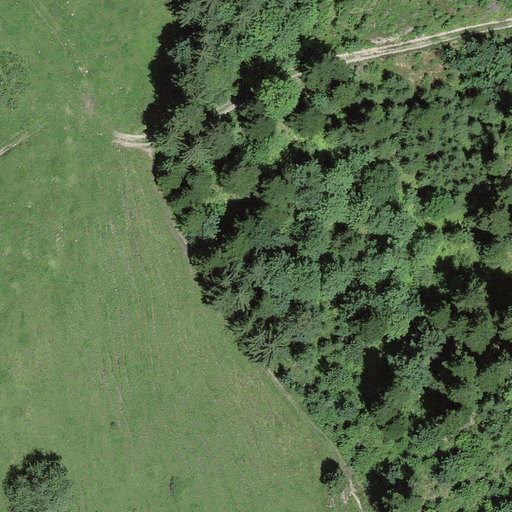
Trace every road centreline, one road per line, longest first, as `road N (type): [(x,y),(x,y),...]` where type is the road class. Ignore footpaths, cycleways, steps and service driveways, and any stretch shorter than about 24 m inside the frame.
road 1 (track): [(64,119),(140,133),(218,121),(293,68),(511,24)]
road 2 (track): [(64,119),(92,70),(78,15),(63,0)]
